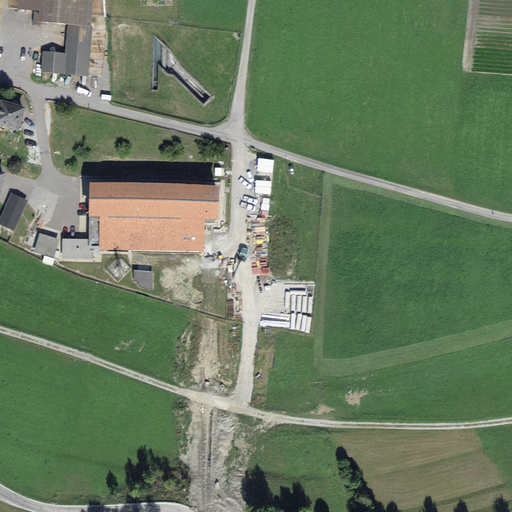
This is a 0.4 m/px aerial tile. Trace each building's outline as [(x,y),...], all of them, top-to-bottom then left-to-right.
[(17,0),(17,10),(34,11),(33,23),(40,23),(41,0),(17,0)] [(41,0),(40,23),(67,25),(92,27),(94,0),(41,0)] [(63,74),(88,77),(92,27),(67,25),(64,53),(63,74)] [(41,72),(63,74),(64,53),(43,51),(41,72)] [(26,107),(1,99),(0,101),(0,124),(19,131),(26,107)] [(219,186),(91,183),(90,216),(90,228),(89,239),(89,246),(92,246),(99,246),(99,251),(204,253),(205,218),(218,219),(219,186)] [(28,201),(11,193),(0,217),(0,225),(14,231),(28,201)] [(60,240),(40,234),(34,252),(54,258),(60,240)] [(89,239),(63,239),(63,258),(92,259),(92,246),(89,246),(89,239)] [(153,271),(134,270),(134,280),(138,281),(138,286),(152,288),(153,271)]
